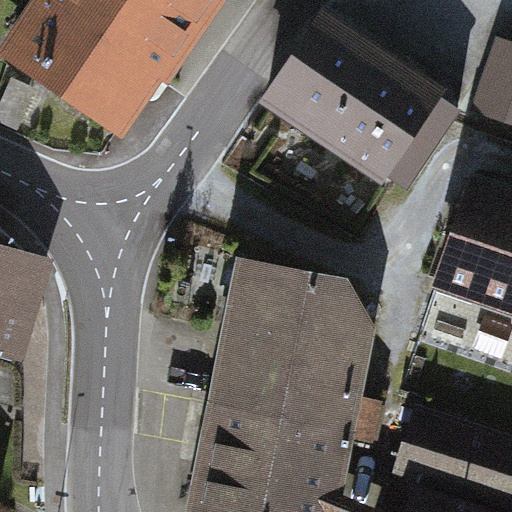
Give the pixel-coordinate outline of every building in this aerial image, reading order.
[(38,0),(7,46),(120,123),(205,0),(38,0)] [(327,11),(274,89),(410,180),(463,102),(327,11)] [(511,40),(503,37),(478,106),(511,117),(511,40)] [(511,187),(473,175),(438,279),(511,302),(511,187)] [(0,342),(25,256),(0,248),(0,342)] [(241,257),(212,402),(353,429),(380,434),(387,396),(362,391),(375,325),(345,277),(241,257)] [(212,402),(192,511),(336,511),(341,489),(353,429),(212,402)] [(419,408),(402,460),(511,496),(511,451),(506,450),(510,438),(419,408)] [(407,511),(400,511),(341,489),(336,511),(503,511),(420,483),(407,511)]
